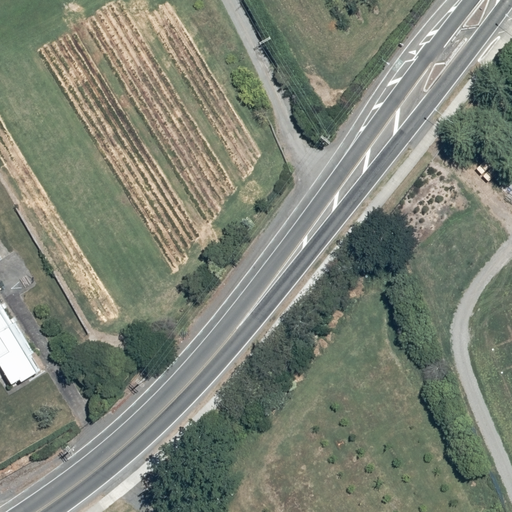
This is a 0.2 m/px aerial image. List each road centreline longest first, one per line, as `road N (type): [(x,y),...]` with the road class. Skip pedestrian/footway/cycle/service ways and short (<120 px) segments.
road 1 (tertiary): [(511,1),(302,263),(229,340)]
road 2 (tertiary): [(229,340),(279,255),(474,0)]
road 3 (tertiary): [(39,511),(87,478),(229,340)]
